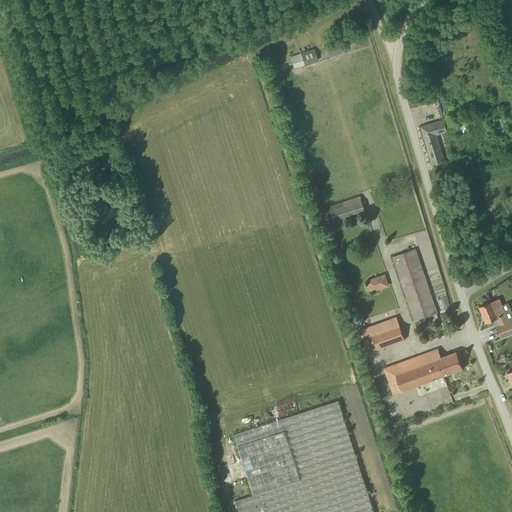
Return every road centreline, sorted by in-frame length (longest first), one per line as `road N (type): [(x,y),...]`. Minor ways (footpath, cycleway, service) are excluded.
road 1 (unclassified): [(466,297),(399,66),(407,21),(423,0)]
road 2 (unclassified): [(511,437),(466,297)]
